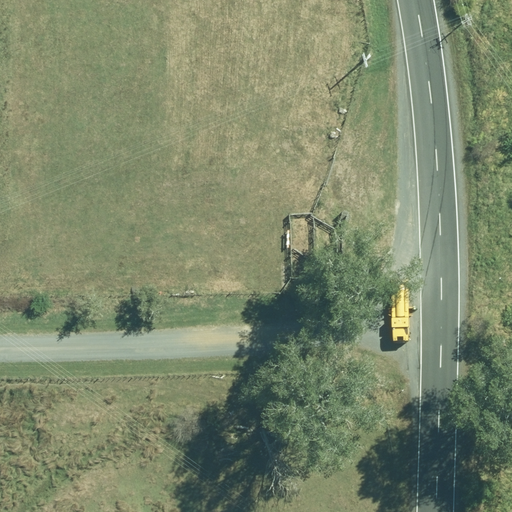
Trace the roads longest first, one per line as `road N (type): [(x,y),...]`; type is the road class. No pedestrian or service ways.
road 1 (tertiary): [(416,0),(442,249),(437,511)]
road 2 (unknown): [(440,341),(0,348)]
